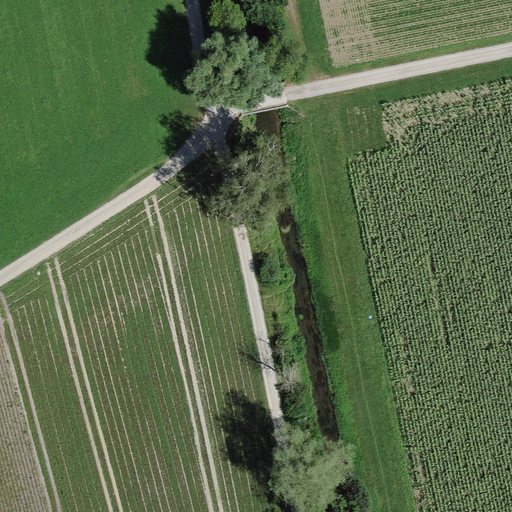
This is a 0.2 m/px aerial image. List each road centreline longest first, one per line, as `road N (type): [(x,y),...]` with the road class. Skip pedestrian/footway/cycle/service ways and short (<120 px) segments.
road 1 (track): [(511,46),(307,85),(215,112),(198,149),(0,275)]
road 2 (track): [(294,511),(186,0)]
